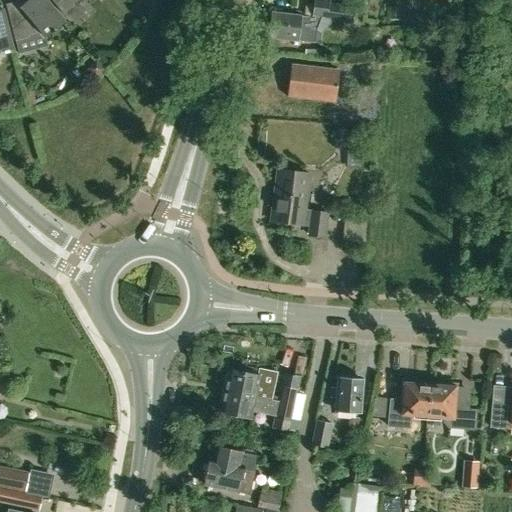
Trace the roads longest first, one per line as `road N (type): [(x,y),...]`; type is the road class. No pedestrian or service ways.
road 1 (tertiary): [(511,327),(200,304)]
road 2 (tertiary): [(165,247),(202,112),(218,0)]
road 3 (tertiary): [(133,511),(150,425),(148,348)]
road 4 (unclassified): [(100,277),(34,233),(0,198)]
